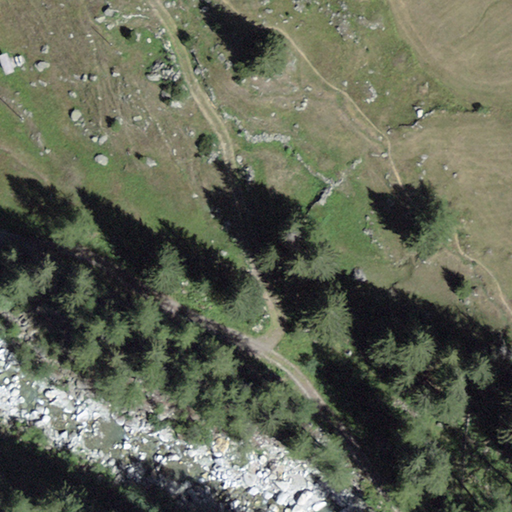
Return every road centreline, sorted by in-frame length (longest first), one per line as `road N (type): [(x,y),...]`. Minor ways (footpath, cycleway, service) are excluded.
road 1 (track): [(0,228),(17,227),(95,274),(199,304),(275,353)]
road 2 (track): [(275,353),(431,511)]
